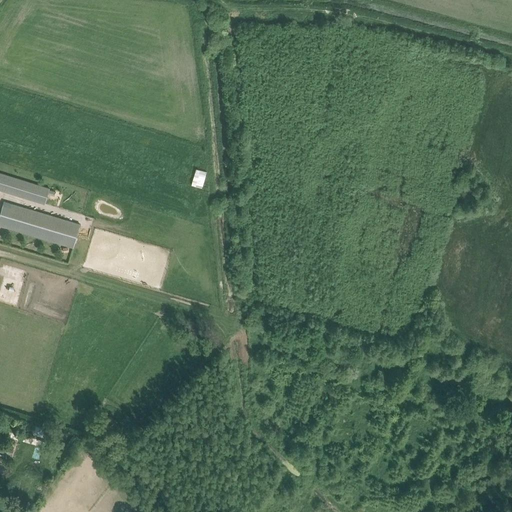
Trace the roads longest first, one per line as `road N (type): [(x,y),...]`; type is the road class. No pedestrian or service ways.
road 1 (track): [(227,6),(352,13),(511,55)]
road 2 (track): [(0,252),(246,327)]
